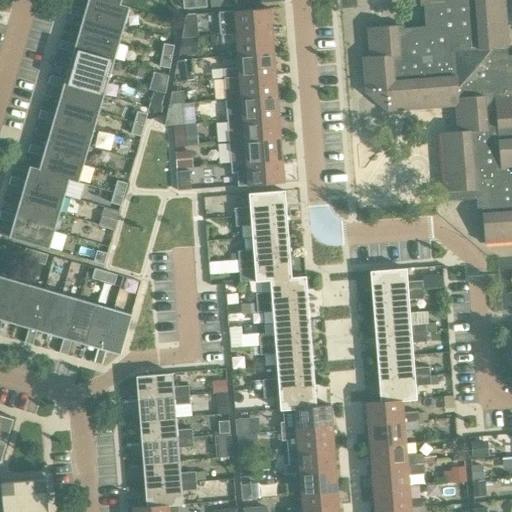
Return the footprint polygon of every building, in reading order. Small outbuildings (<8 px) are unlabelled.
[(130,6),(120,4),(120,5),(103,0),(87,0),(85,9),(84,13),(124,25),(130,6)] [(196,7),(195,0),(182,0),(183,8),(196,7)] [(511,54),(508,54),(507,47),(508,47),(504,0),(419,0),(420,5),(425,5),(426,27),(404,29),(404,24),(367,27),(367,28),(369,28),(371,55),(362,56),(362,57),(364,57),(366,90),(365,90),(365,91),(381,90),(385,93),(387,111),(388,111),(388,109),(456,103),(458,131),(439,132),(445,201),(483,198),(484,205),(481,205),(484,243),(511,240),(511,54)] [(85,9),(70,5),(68,13),(82,17),(84,13),(85,9)] [(219,11),(221,35),(272,31),(270,7),(219,11)] [(84,13),(82,17),(79,31),(119,43),(124,25),(84,13)] [(196,13),(186,14),(181,38),(198,37),(196,13)] [(114,60),(119,43),(79,31),(75,44),(74,49),(114,60)] [(274,52),(272,31),(221,35),(221,43),(236,42),(238,55),(274,52)] [(75,44),(60,40),(58,48),(72,53),(74,49),(75,44)] [(163,43),(161,54),(171,56),(173,45),(163,43)] [(114,60),(74,49),(72,53),(68,66),(109,78),(114,60)] [(275,73),(274,52),(238,55),(238,66),(223,68),(224,77),(275,73)] [(169,68),(171,56),(161,54),(159,66),(169,68)] [(178,60),(180,81),(192,79),(190,59),(178,60)] [(109,78),(68,66),(65,79),(64,83),(104,95),(109,78)] [(277,95),(275,73),(224,77),(226,99),(277,95)] [(65,79),(50,75),(48,83),(62,87),(64,83),(65,79)] [(99,112),(104,95),(64,83),(62,87),(59,100),(99,112)] [(279,116),(277,95),(226,99),(227,120),(279,116)] [(94,129),(99,112),(59,100),(55,113),(53,117),(94,129)] [(182,103),(169,104),(165,126),(183,124),(182,103)] [(55,113),(40,109),(38,117),(52,122),(53,117),(55,113)] [(137,111),(134,122),(144,125),(147,113),(137,111)] [(280,138),(279,116),(227,120),(229,142),(280,138)] [(94,129),(53,117),(52,122),(49,135),(89,146),(94,129)] [(141,136),(144,125),(134,122),(131,134),(141,136)] [(44,152),(84,164),(89,146),(49,135),(45,148),(44,152)] [(282,160),(280,138),(229,142),(231,164),(282,160)] [(45,148),(30,144),(28,152),(43,156),(44,152),(45,148)] [(177,165),(193,166),(194,150),(178,149),(177,165)] [(79,180),(84,164),(44,152),(43,156),(39,169),(79,180)] [(284,182),(282,160),(231,164),(231,173),(237,172),(238,186),(284,182)] [(79,180),(39,169),(29,166),(25,180),(24,184),(64,196),(69,179),(78,182),(79,180)] [(189,170),(176,171),(178,190),(191,189),(189,170)] [(25,180),(11,175),(8,184),(23,188),(24,184),(25,180)] [(117,180),(114,191),(124,194),(127,183),(117,180)] [(59,213),(64,196),(24,184),(23,188),(19,201),(59,213)] [(233,207),(234,216),(285,212),(283,190),(248,193),(249,206),(233,207)] [(121,205),(124,194),(114,191),(111,202),(121,205)] [(59,213),(19,201),(15,215),(14,218),(54,230),(59,213)] [(118,211),(108,209),(106,215),(102,214),(99,224),(113,228),(118,211)] [(15,215),(1,210),(0,212),(0,218),(13,223),(14,218),(15,215)] [(287,234),(285,212),(234,216),(235,225),(250,224),(251,236),(287,234)] [(49,248),(54,230),(14,218),(13,223),(9,236),(49,248)] [(288,255),(287,234),(251,236),(252,249),(237,250),(237,259),(288,255)] [(33,261),(36,251),(25,247),(22,258),(33,261)] [(103,263),(106,252),(96,250),(93,261),(103,263)] [(47,254),(36,251),(33,261),(44,265),(47,254)] [(288,255),(237,259),(238,269),(254,268),(255,281),(269,280),(269,279),(290,278),(288,255)] [(102,281),(105,271),(94,268),(91,278),(102,281)] [(369,271),(371,293),(422,289),(422,288),(421,280),(406,281),(405,268),(369,271)] [(117,274),(105,271),(102,281),(114,284),(117,274)] [(0,312),(10,279),(0,275),(0,312)] [(255,293),(256,302),(306,298),(305,276),(290,278),(269,279),(269,280),(270,292),(255,293)] [(15,324),(27,284),(10,279),(0,312),(0,319),(2,320),(15,324)] [(32,329),(44,289),(27,284),(15,324),(28,328),(32,329)] [(44,289),(32,329),(37,330),(50,334),(61,294),(44,289)] [(423,298),(422,289),(371,293),(373,314),(408,311),(408,299),(423,298)] [(61,294),(50,334),(63,338),(67,339),(79,299),(61,294)] [(308,320),(306,298),(256,302),(257,312),(271,310),(272,323),(308,320)] [(84,344),(96,303),(79,299),(67,339),(71,340),(84,344)] [(102,349),(113,309),(96,303),(84,344),(97,348),(102,349)] [(131,314),(113,309),(102,349),(104,349),(106,350),(119,354),(131,314)] [(409,324),(408,311),(373,314),(374,336),(425,332),(425,323),(409,324)] [(310,341),(308,320),(272,323),(273,335),(259,336),(259,345),(310,341)] [(32,329),(28,328),(24,342),(32,344),(37,330),(32,329)] [(426,341),(425,332),(374,336),(376,357),(412,355),(411,342),(426,341)] [(67,339),(63,338),(59,352),(67,354),(71,340),(67,339)] [(311,363),(310,341),(259,345),(260,354),(274,353),(275,366),(311,363)] [(102,349),(97,348),(93,362),(102,364),(106,350),(104,349),(102,349)] [(413,367),(412,355),(376,357),(378,379),(429,375),(428,366),(413,367)] [(313,384),(311,363),(275,366),(276,378),(262,379),(262,385),(262,388),(313,384)] [(136,385),(137,399),(188,394),(188,385),(173,386),(172,373),(136,376),(136,385)] [(430,385),(429,375),(378,379),(379,401),(401,400),(415,399),(414,386),(430,385)] [(314,405),(313,384),(262,388),(263,398),(278,396),(278,409),(281,409),(292,408),(314,406),(314,405)] [(189,404),(188,394),(137,399),(139,420),(175,417),(174,405),(189,404)] [(401,412),(401,400),(379,401),(365,402),(367,424),(418,420),(417,411),(401,412)] [(329,404),(314,405),(314,406),(292,408),(281,409),(282,421),(279,421),(279,430),(331,426),(329,404)] [(0,459),(1,460),(14,417),(0,413),(0,459)] [(176,429),(175,417),(139,420),(141,442),(192,437),(191,428),(176,429)] [(235,418),(237,433),(249,433),(247,417),(235,418)] [(418,429),(418,420),(367,424),(368,446),(404,443),(403,430),(418,429)] [(333,448),(331,426),(279,430),(280,440),(285,439),(286,452),(333,448)] [(232,456),(230,435),(216,436),(218,457),(232,456)] [(192,447),(192,437),(141,442),(142,463),(178,460),(177,448),(192,447)] [(405,455),(404,443),(368,446),(370,466),(421,463),(420,454),(405,455)] [(334,469),(333,448),(286,452),(287,464),(282,465),(283,474),(334,469)] [(179,472),(178,460),(142,463),(144,485),(195,481),(194,471),(179,472)] [(421,472),(421,463),(370,466),(372,488),(407,485),(406,473),(421,472)] [(336,491),(334,469),(283,474),(283,482),(299,481),(300,494),(336,491)] [(48,511),(46,478),(1,481),(3,511),(48,511)] [(196,490),(195,481),(144,485),(146,506),(167,505),(168,505),(177,505),(182,504),(181,491),(196,490)] [(408,498),(407,485),(372,488),(373,510),(424,506),(423,497),(408,498)] [(337,511),(336,491),(300,494),(301,506),(285,508),(285,511),(337,511)] [(238,511),(238,500),(214,502),(214,511),(238,511)]
